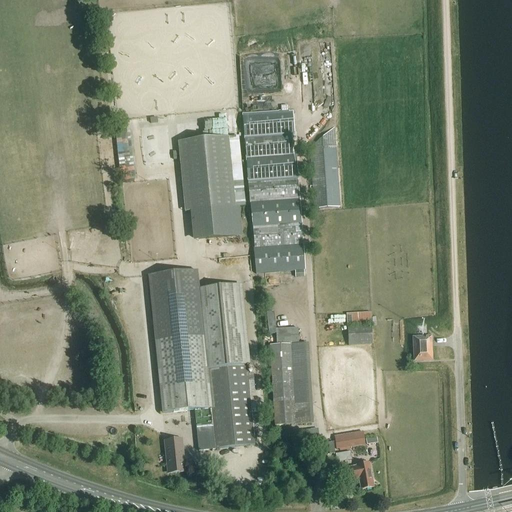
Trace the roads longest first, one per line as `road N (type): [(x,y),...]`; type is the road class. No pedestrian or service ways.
road 1 (track): [(446,0),(457,327)]
road 2 (primary): [(1,457),(165,511)]
